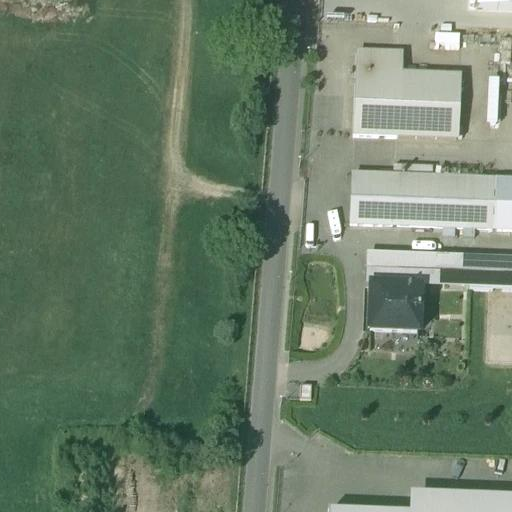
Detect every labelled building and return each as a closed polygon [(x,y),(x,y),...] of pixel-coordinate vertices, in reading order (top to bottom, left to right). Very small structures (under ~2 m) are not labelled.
[(511,0),(476,0),(476,12),(511,13),(511,0)] [(458,81),(398,79),(398,58),(356,57),(353,139),(455,143),(458,81)] [(430,172),(393,171),(393,181),(351,180),(349,228),(511,234),(511,185),(429,182),(430,172)] [(460,260),(364,256),(363,289),(370,289),(384,289),(385,282),(419,284),(418,291),(467,293),(467,285),(459,285),(460,260)] [(511,262),(460,260),(459,285),(467,285),(467,293),(511,294),(511,262)] [(419,284),(385,282),(384,289),(418,291),(419,284)] [(384,289),(370,289),(368,334),(417,336),(418,291),(384,289)] [(409,511),(511,511),(511,499),(410,497),(409,511)]
